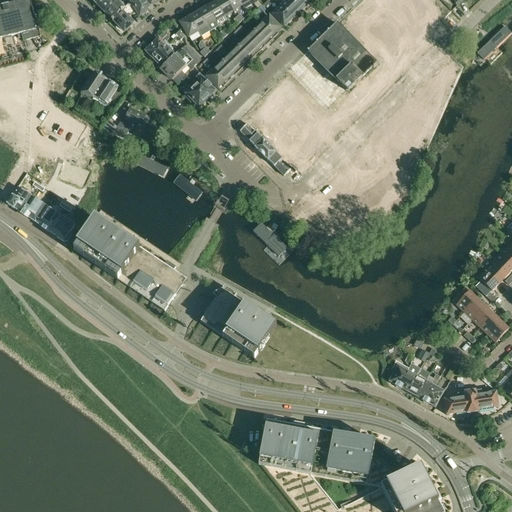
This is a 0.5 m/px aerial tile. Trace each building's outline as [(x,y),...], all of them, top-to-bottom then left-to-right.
[(26,0),(0,6),(0,39),(20,34),(23,42),(41,37),(30,0),(26,0)] [(100,0),(96,4),(105,12),(117,1),(115,0),(100,0)] [(140,17),(148,8),(143,0),(131,0),(130,1),(131,2),(137,12),(140,17)] [(226,0),(220,0),(216,2),(224,16),(233,11),(226,0)] [(238,0),(226,0),(233,11),(242,6),(238,0)] [(259,1),(257,0),(238,0),(242,6),(244,10),(259,1)] [(290,0),(288,0),(281,7),(292,18),(300,10),(290,0)] [(309,2),(306,0),(290,0),(300,10),(309,2)] [(105,12),(113,20),(124,9),(117,1),(105,12)] [(131,2),(124,9),(113,20),(124,32),(132,23),(127,18),(137,12),(131,2)] [(216,2),(207,8),(215,22),(224,16),(216,2)] [(268,2),(264,6),(263,7),(267,11),(272,6),(268,2)] [(273,15),(284,26),(292,18),(281,7),(273,15)] [(218,27),(215,22),(207,8),(198,13),(207,27),(210,32),(218,27)] [(198,13),(190,18),(198,32),(207,27),(198,13)] [(344,16),(307,52),(347,92),(384,56),(372,44),(351,23),(345,17),(344,16)] [(276,32),(280,28),(269,17),(207,77),(218,89),(222,85),(224,87),(278,34),(276,32)] [(190,18),(182,23),(181,23),(189,37),(198,32),(190,18)] [(511,30),(502,20),(477,47),(473,53),(490,71),(507,54),(501,47),(511,36),(511,30)] [(221,32),(226,37),(229,34),(224,29),(221,32)] [(177,38),(182,33),(178,30),(174,34),(177,38)] [(145,52),(154,60),(169,45),(166,42),(169,39),(164,34),(145,52)] [(154,60),(162,69),(175,56),(178,53),(173,49),(169,45),(154,60)] [(183,48),(181,50),(193,61),(197,64),(202,60),(198,56),(187,45),(186,46),(185,46),(183,48)] [(227,51),(221,46),(216,52),(221,57),(227,51)] [(202,50),(207,55),(211,52),(205,47),(202,50)] [(172,81),(179,75),(182,71),(187,66),(190,64),(193,61),(181,50),(178,53),(175,56),(162,69),(161,70),(172,81)] [(183,79),(183,80),(187,77),(182,71),(179,75),(172,81),(177,85),(183,79)] [(105,81),(102,78),(95,73),(81,95),(94,100),(106,82),(105,81)] [(197,77),(201,82),(196,87),(194,86),(207,99),(208,99),(209,99),(210,99),(213,96),(213,95),(213,94),(216,91),(204,79),(200,74),(197,77)] [(425,75),(420,86),(430,91),(435,80),(425,75)] [(118,89),(109,83),(106,82),(94,100),(99,102),(98,105),(104,109),(107,105),(108,105),(118,89)] [(204,102),(207,99),(194,86),(194,85),(190,89),(192,90),(185,97),(197,109),(197,110),(198,110),(199,109),(204,104),(205,104),(205,103),(205,102),(204,102)] [(409,91),(395,105),(400,110),(414,97),(409,91)] [(126,131),(127,129),(133,132),(137,124),(145,128),(150,118),(130,110),(126,118),(124,117),(117,127),(126,131)] [(274,167),(276,168),(282,162),(280,159),(255,135),(246,127),(241,131),(240,132),(247,138),(250,142),(255,148),(267,161),(268,161),(274,167)] [(126,133),(115,128),(112,134),(123,139),(126,133)] [(369,161),(381,156),(374,139),(362,144),(369,161)] [(164,180),(173,161),(170,159),(162,154),(156,150),(151,148),(145,147),(135,165),(164,180)] [(197,201),(202,194),(180,177),(175,184),(197,201)] [(18,189),(8,205),(14,209),(15,209),(22,214),(32,198),(18,189)] [(29,218),(36,223),(46,207),(32,198),(22,214),(21,214),(29,219),(29,218)] [(49,233),(50,232),(60,217),(46,207),(36,223),(43,228),(49,233)] [(57,238),(63,242),(67,242),(72,235),(69,233),(74,226),(60,217),(50,232),(57,237),(57,238)] [(74,251),(165,312),(187,280),(95,218),(74,251)] [(261,222),(252,230),(278,256),(286,248),(261,222)] [(511,250),(508,247),(500,255),(511,266),(511,250)] [(511,266),(500,255),(493,263),(507,276),(511,270),(511,266)] [(493,263),(485,271),(499,284),(507,276),(493,263)] [(491,292),(499,284),(485,271),(478,279),(491,292)] [(460,294),(464,298),(456,306),(464,313),(477,299),(466,288),(460,294)] [(205,316),(200,323),(255,359),(277,327),(263,317),(261,316),(222,290),(216,300),(215,301),(205,315),(205,316)] [(492,303),(496,299),(490,293),(486,297),(492,303)] [(477,299),(464,313),(472,321),(485,307),(477,299)] [(479,328),(493,314),(485,307),(472,321),(479,328)] [(479,328),(487,336),(501,322),(493,314),(479,328)] [(509,330),(501,322),(487,336),(495,344),(509,330)] [(463,337),(464,337),(468,341),(472,337),(467,333),(463,337)] [(468,341),(472,345),(476,341),(472,337),(468,341)] [(428,357),(427,358),(428,358),(431,360),(436,351),(432,349),(429,354),(428,357)] [(428,357),(421,353),(418,359),(425,363),(428,358),(427,358),(428,357)] [(500,363),(496,368),(500,371),(504,367),(500,363)] [(389,383),(399,388),(407,372),(398,367),(389,383)] [(496,368),(492,372),(496,376),(500,371),(496,368)] [(450,381),(455,372),(450,370),(445,379),(450,381)] [(399,388),(408,393),(416,377),(407,372),(399,388)] [(426,372),(421,380),(416,377),(408,393),(417,398),(426,382),(430,375),(426,372)] [(417,398),(426,403),(435,387),(438,382),(434,380),(431,385),(426,382),(417,398)] [(511,383),(510,381),(502,389),(511,398),(511,383)] [(435,408),(444,392),(435,387),(426,403),(435,408)] [(463,394),(464,397),(444,401),(446,416),(466,413),(467,415),(478,413),(478,411),(498,408),(496,392),(476,396),(475,392),(463,394)] [(260,464),(298,511),(443,511),(434,494),(421,467),(402,477),(373,453),(375,442),(267,421),(260,464)] [(495,504),(498,499),(491,493),(487,498),(495,504)]
